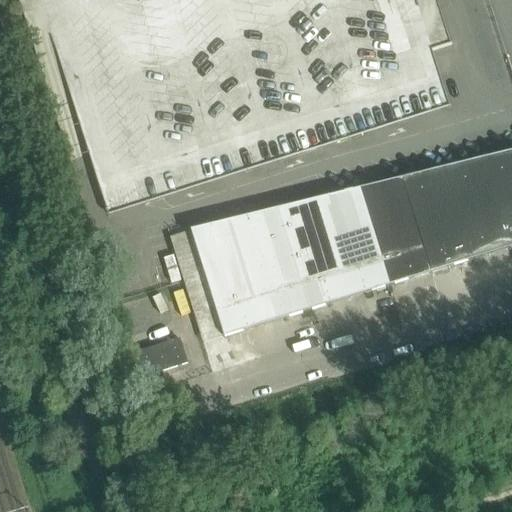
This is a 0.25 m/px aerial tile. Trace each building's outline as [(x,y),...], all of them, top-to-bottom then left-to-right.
[(331,148),(349,142),(447,112),(428,53),(411,0),(16,0),(86,223),(99,220),(331,148)] [(445,171),(403,181),(432,275),(459,267),(459,268),(469,265),(468,264),(473,262),(511,250),(511,154),(487,161),(445,171)] [(403,181),(360,192),(390,288),(395,287),(395,288),(405,285),(404,284),(432,275),(403,181)] [(386,290),(390,288),(360,192),(318,202),(349,301),(376,293),(377,294),(386,291),(386,290)] [(322,310),(349,301),(318,202),(276,212),(308,314),(313,312),(313,314),(322,311),(322,310)] [(276,212),(234,222),(267,327),(294,318),(294,319),(304,317),(303,315),(308,314),(276,212)] [(239,335),(267,327),(234,222),(192,233),(223,334),(222,335),(224,339),(225,339),(225,340),(226,341),(240,336),(239,335)] [(180,341),(137,355),(145,379),(188,365),(180,341)]
